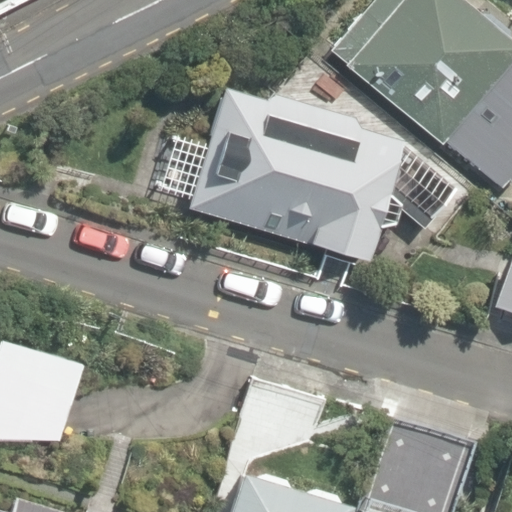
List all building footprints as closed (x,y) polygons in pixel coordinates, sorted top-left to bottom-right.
[(511,140),(504,135),(511,124),(511,44),(453,0),(365,0),(320,60),(502,196),(511,182),(511,140)] [(222,74),(202,145),(161,133),(144,194),(185,206),(184,211),(359,260),(397,123),(222,74)] [(71,355),(0,340),(0,431),(53,442),(71,355)] [(339,511),(342,505),(223,467),(209,511),(339,511)] [(81,511),(0,489),(0,511),(81,511)]
